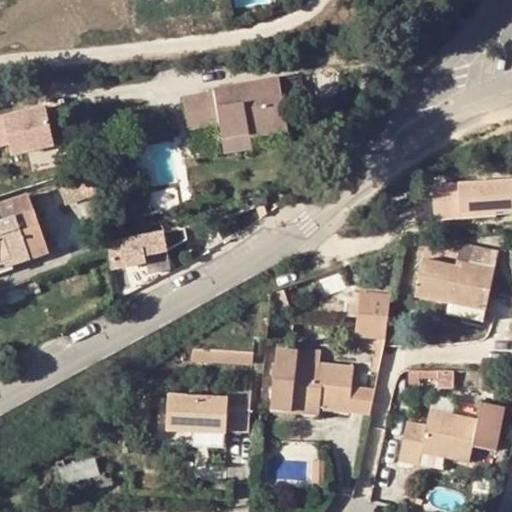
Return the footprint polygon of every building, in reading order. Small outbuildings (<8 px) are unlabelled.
[(333,46),(336,60),(359,56),(357,42),(333,46)] [(182,97),(188,127),(219,122),(222,139),(248,135),(249,138),(288,130),(277,78),(212,89),(213,91),(182,97)] [(50,110),(0,119),(0,144),(16,141),(18,150),(57,142),(50,110)] [(248,135),(222,139),(224,154),(251,150),(249,138),(248,135)] [(65,201),(100,190),(100,189),(98,163),(64,174),(55,177),(65,201)] [(511,182),(433,187),(435,220),(497,217),(497,214),(511,212),(511,182)] [(147,193),(152,213),(179,207),(173,188),(147,193)] [(0,268),(46,251),(26,196),(0,204),(0,268)] [(107,243),(109,268),(145,260),(143,253),(166,248),(185,238),(183,226),(107,243)] [(460,245),(456,261),(494,270),(497,254),(460,245)] [(450,304),(485,311),(494,270),(456,261),(454,267),(422,260),(415,297),(450,304)] [(358,305),(355,331),(385,334),(389,291),(367,288),(365,306),(358,305)] [(365,306),(367,288),(359,288),(358,305),(365,306)] [(485,311),(450,304),(448,315),(482,322),(485,311)] [(278,336),(279,319),(267,318),(265,336),(278,336)] [(355,331),(354,340),(384,343),(385,334),(355,331)] [(194,349),(194,361),(252,362),(252,351),(194,349)] [(319,409),(349,412),(351,385),(352,368),(321,364),(320,360),(297,357),(297,351),(277,350),(272,409),(290,411),(291,403),(319,405),(319,409)] [(297,357),(320,360),(321,353),(297,351),(297,357)] [(414,367),(409,367),(409,384),(421,384),(421,376),(421,368),(417,368),(414,367)] [(442,368),(438,368),(438,376),(438,384),(456,384),(455,367),(444,367),(442,368)] [(421,368),(421,376),(438,376),(438,368),(421,368)] [(351,385),(349,412),(369,414),(375,386),(351,385)] [(228,390),(227,393),(227,398),(226,428),(243,429),(245,391),(228,390)] [(226,428),(227,398),(169,396),(167,432),(226,434),(226,428)] [(291,403),(290,411),(319,414),(319,409),(319,405),(291,403)] [(476,420),(428,409),(425,425),(406,422),(398,461),(417,466),(420,453),(446,459),(467,464),(468,456),(492,461),(501,410),(478,406),(476,420)] [(420,453),(417,466),(443,471),(446,459),(420,453)] [(58,469),(62,484),(97,473),(92,459),(58,469)] [(315,460),(314,481),(324,482),(325,460),(315,460)]
